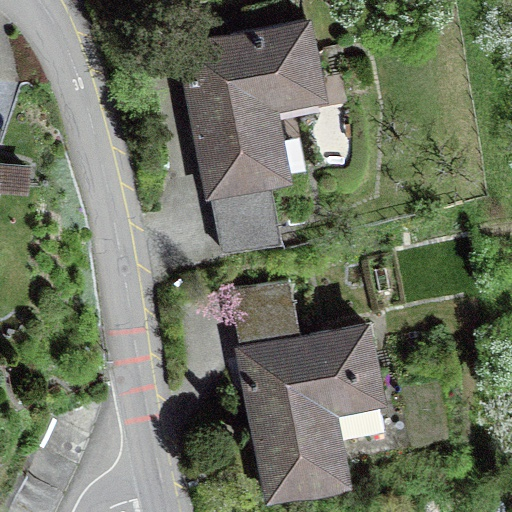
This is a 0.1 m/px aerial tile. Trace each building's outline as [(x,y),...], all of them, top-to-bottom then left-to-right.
[(315,71),(303,13),(179,38),(222,249),(282,237),(270,178),(289,174),(270,80),(315,71)] [(0,177),(33,176),(36,157),(0,157),(0,177)] [(345,478),(337,437),(385,428),(364,321),(298,333),(287,277),(231,287),(270,492),(345,478)] [(48,426),(59,401),(13,381),(2,407),(48,426)] [(0,436),(37,452),(48,426),(2,407),(0,412),(0,436)] [(0,470),(25,481),(37,452),(0,436),(0,470)] [(0,505),(12,511),(25,481),(0,470),(0,505)]
